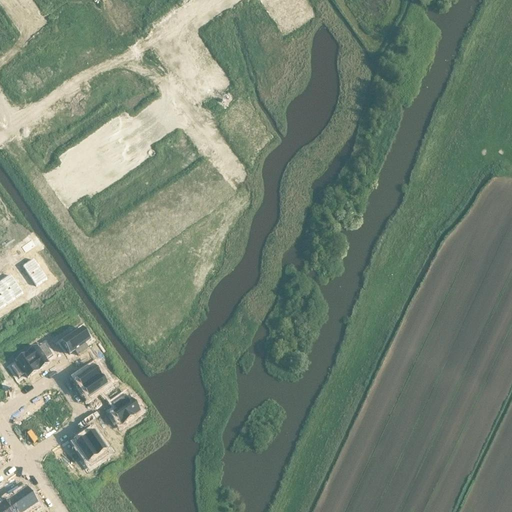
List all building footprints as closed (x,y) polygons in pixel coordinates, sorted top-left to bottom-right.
[(93,14),(82,23),(94,40),(106,32),(93,14)] [(259,21),(218,49),(234,72),(275,44),(259,21)] [(69,30),(59,37),(71,55),(81,48),(69,30)] [(59,37),(49,44),(62,62),(71,55),(59,37)] [(39,50),(29,57),(41,75),(51,67),(39,50)] [(29,57),(18,64),(30,82),(41,75),(29,57)] [(7,72),(0,76),(0,87),(7,98),(19,90),(7,72)] [(136,74),(117,87),(125,97),(144,85),(136,74)] [(256,84),(214,113),(230,136),(271,107),(256,84)] [(144,85),(125,97),(132,108),(151,96),(144,85)] [(97,88),(86,96),(99,115),(110,107),(97,88)] [(86,96),(76,103),(89,122),(99,115),(86,96)] [(151,96),(132,108),(140,119),(159,106),(151,96)] [(76,103),(66,110),(79,129),(89,122),(76,103)] [(159,106),(140,119),(146,129),(165,115),(159,106)] [(66,110),(54,117),(67,136),(79,129),(66,110)] [(165,115),(146,129),(154,139),(172,126),(165,115)] [(43,119),(25,131),(32,141),(50,129),(43,119)] [(172,126),(154,139),(160,149),(179,136),(172,126)] [(179,136),(160,149),(168,159),(187,146),(179,136)] [(47,138),(29,151),(36,162),(54,149),(47,138)] [(54,149),(36,162),(43,172),(61,159),(54,149)] [(182,157),(165,170),(172,180),(190,167),(182,157)] [(61,159),(43,172),(49,181),(68,169),(61,159)] [(147,161),(136,169),(149,188),(160,180),(147,161)] [(68,169),(49,181),(57,192),(75,179),(68,169)] [(136,169),(126,176),(139,195),(149,188),(136,169)] [(126,176),(116,184),(128,203),(139,195),(126,176)] [(75,179),(57,192),(64,202),(82,190),(75,179)] [(116,184),(104,192),(118,210),(128,203),(116,184)] [(82,190),(64,202),(71,213),(89,200),(82,190)] [(89,200),(71,213),(78,224),(97,211),(89,200)] [(170,250),(151,263),(167,286),(186,273),(192,269),(211,256),(196,233),(177,246),(170,250)] [(35,239),(23,247),(28,254),(39,246),(35,239)] [(35,261),(23,269),(36,286),(47,278),(35,261)] [(12,276),(3,283),(13,298),(23,292),(12,276)] [(3,283),(0,284),(0,297),(5,304),(13,298),(3,283)] [(84,330),(64,344),(72,355),(77,352),(87,345),(92,341),(84,330)] [(87,345),(77,352),(80,357),(91,350),(87,345)] [(46,346),(41,350),(48,360),(53,356),(54,356),(46,346)] [(39,347),(28,355),(40,372),(51,365),(48,360),(41,350),(39,347)] [(28,355),(18,362),(19,364),(27,375),(30,379),(40,372),(28,355)] [(90,372),(78,381),(85,391),(107,375),(101,367),(102,366),(97,360),(87,367),(90,372)] [(19,364),(14,368),(21,379),(27,375),(19,364)] [(107,375),(85,391),(91,400),(103,391),(107,397),(117,389),(113,383),(112,384),(107,375)] [(119,410),(114,414),(123,426),(124,425),(125,426),(143,413),(134,400),(131,402),(127,397),(115,405),(119,410)] [(96,433),(86,440),(101,462),(111,456),(111,457),(114,455),(117,453),(110,442),(105,445),(96,433)] [(86,440),(77,446),(86,458),(92,468),(93,468),(101,462),(86,440)] [(86,458),(81,462),(89,474),(95,470),(93,468),(92,468),(86,458)] [(29,490),(19,496),(30,511),(40,506),(29,490)] [(30,511),(19,496),(11,502),(17,511),(30,511)] [(17,511),(11,502),(2,509),(3,511),(17,511)]
